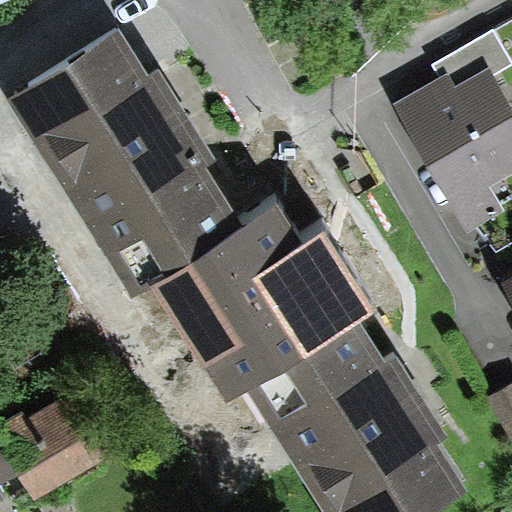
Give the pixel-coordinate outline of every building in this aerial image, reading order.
[(115,22),(0,94),(0,96),(126,294),(242,219),(190,138),(201,131),(156,61),(145,68),(115,22)] [(447,70),(397,99),(467,219),(500,200),(482,170),(511,152),(511,111),(486,68),(456,85),(447,70)] [(511,275),(501,281),(511,300),(511,275)] [(341,307),(226,382),(312,511),(406,511),(455,480),(341,307)] [(112,450),(73,383),(1,426),(40,492),(112,450)]
